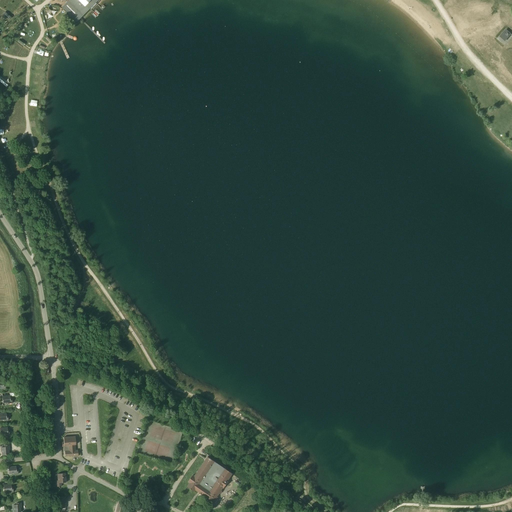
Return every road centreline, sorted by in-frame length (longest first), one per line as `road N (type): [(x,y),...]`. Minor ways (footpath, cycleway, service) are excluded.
road 1 (unclassified): [(51,361),(137,392),(205,439)]
road 2 (unclassified): [(51,358),(38,275),(0,214)]
road 3 (unclassified): [(205,439),(311,511)]
road 4 (track): [(436,0),(467,51),(511,97)]
road 5 (track): [(511,499),(390,511)]
